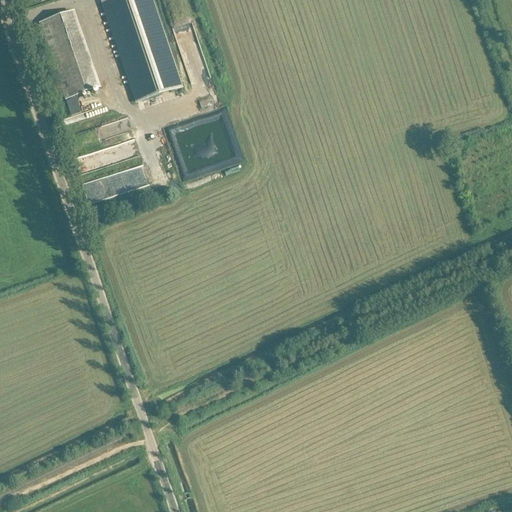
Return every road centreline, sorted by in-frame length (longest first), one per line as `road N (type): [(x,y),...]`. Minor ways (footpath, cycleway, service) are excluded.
road 1 (unclassified): [(174,511),(0,1)]
road 2 (track): [(149,437),(0,507)]
